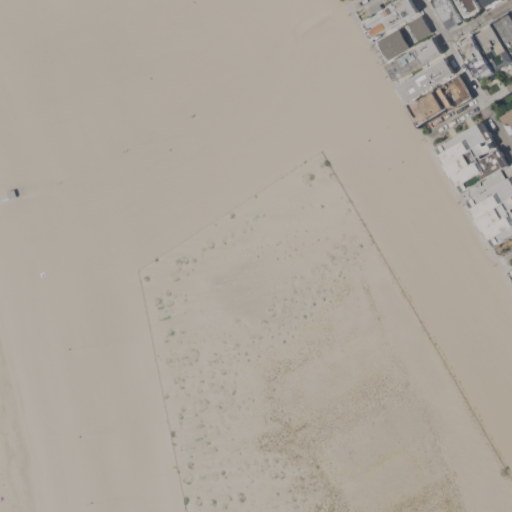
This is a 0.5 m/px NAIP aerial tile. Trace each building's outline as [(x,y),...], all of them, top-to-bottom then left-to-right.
[(373,39),(364,23),(383,12),(382,11),(396,3),(397,5),(399,4),(398,1),(399,0),(414,0),(421,11),(373,39)] [(454,0),(465,19),(459,23),(460,24),(450,29),(434,0),(454,0)] [(479,0),(484,8),(469,17),(458,0),(479,0)] [(501,0),(488,8),(483,0),(501,0)] [(511,14),(511,48),(495,20),(510,11),(511,14)] [(434,32),(420,40),(410,23),(424,15),(434,32)] [(511,61),(508,64),(508,66),(506,67),(505,69),(502,70),(500,70),(499,69),(498,70),(478,34),(484,30),(482,27),(491,23),(492,26),(494,25),(507,49),(509,49),(511,54),(511,61)] [(401,28),(404,34),(406,33),(410,40),(409,41),(412,47),(390,59),(389,57),(387,59),(378,43),(381,42),(380,41),(401,28)] [(495,71),(484,78),(485,79),(481,81),(458,41),(462,39),(463,41),(474,35),(495,71)] [(397,79),(388,65),(436,37),(444,52),(397,79)] [(409,100),(400,85),(447,58),(456,73),(409,100)] [(451,82),(456,79),(455,79),(461,75),(472,96),(458,104),(457,102),(421,122),(411,105),(447,85),(447,84),(451,81),(451,82)] [(511,131),(503,116),(511,110),(511,131)] [(460,186),(459,186),(441,155),(442,155),(438,148),(484,121),(509,165),(464,192),(460,186)] [(491,239),(490,240),(484,231),(485,231),(478,219),(472,209),(473,208),(470,202),(511,177),(511,236),(495,246),(491,239)]
